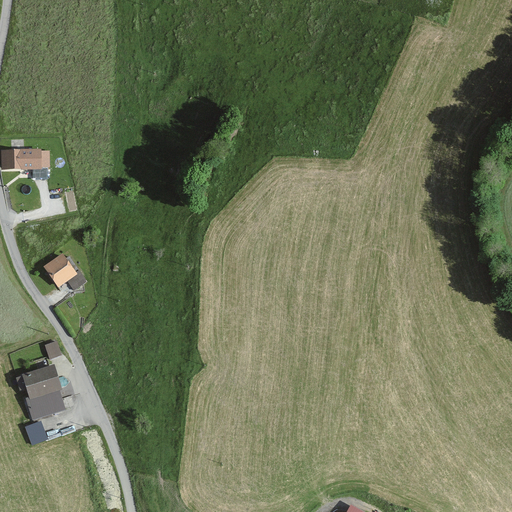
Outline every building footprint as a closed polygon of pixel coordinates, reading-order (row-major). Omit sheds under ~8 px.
[(36,152),(36,150),(0,150),(0,159),(0,171),(38,171),(38,168),(47,168),(47,152),(36,152)] [(74,275),(59,255),(42,268),(56,288),(74,275)] [(58,356),(53,343),(43,347),(48,360),(58,356)] [(59,391),(50,365),(19,376),(19,377),(13,379),(18,392),(23,390),(26,398),(24,399),(32,421),(63,410),(57,392),(59,391)] [(45,442),(37,422),(23,427),(30,448),(45,442)]
